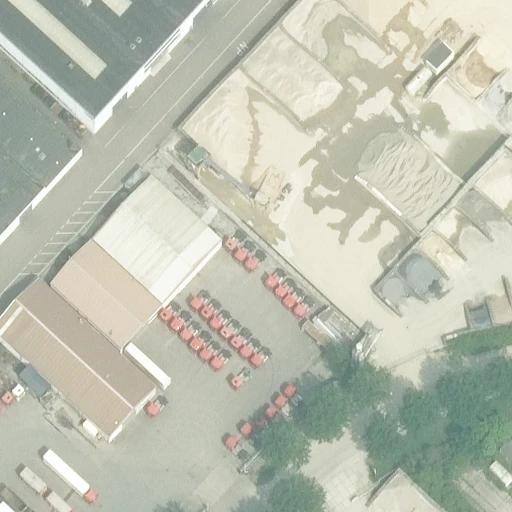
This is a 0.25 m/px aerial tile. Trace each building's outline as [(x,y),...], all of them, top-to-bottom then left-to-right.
[(0,0),(0,48),(92,134),(214,0),(0,0)] [(435,76),(453,57),(442,47),(424,66),(435,76)] [(0,82),(0,243),(81,156),(0,82)] [(50,289),(120,355),(221,246),(150,181),(50,289)] [(38,285),(0,325),(0,342),(109,443),(155,394),(38,285)] [(341,382),(316,394),(321,403),(346,392),(341,382)] [(511,442),(499,452),(511,469),(511,442)]
